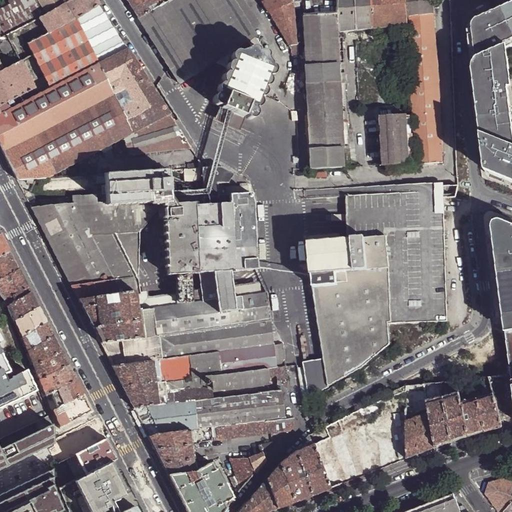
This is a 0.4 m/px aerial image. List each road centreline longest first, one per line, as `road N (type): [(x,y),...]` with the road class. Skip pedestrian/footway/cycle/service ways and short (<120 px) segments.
road 1 (residential): [(232,511),(302,427),(259,178),(241,167)]
road 2 (residential): [(163,511),(11,208)]
road 3 (residential): [(241,167),(201,144),(113,0)]
road 4 (residential): [(250,0),(284,67),(241,167)]
road 5 (residential): [(338,511),(458,468)]
